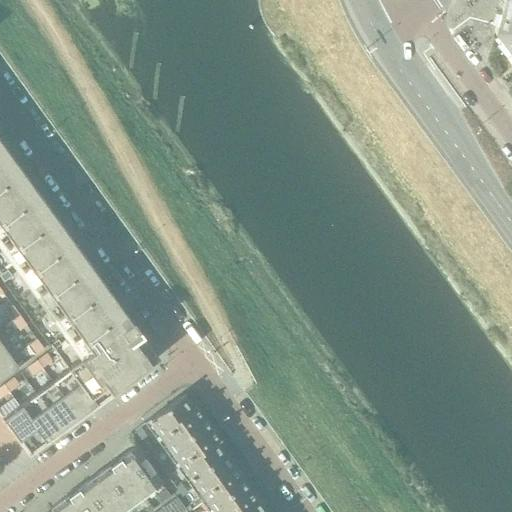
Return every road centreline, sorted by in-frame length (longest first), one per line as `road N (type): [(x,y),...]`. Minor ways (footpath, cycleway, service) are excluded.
road 1 (residential): [(190,362),(0,97)]
road 2 (residential): [(0,504),(190,362)]
road 3 (residential): [(511,224),(377,37)]
road 4 (residential): [(295,504),(190,362)]
road 5 (residential): [(511,140),(418,8)]
